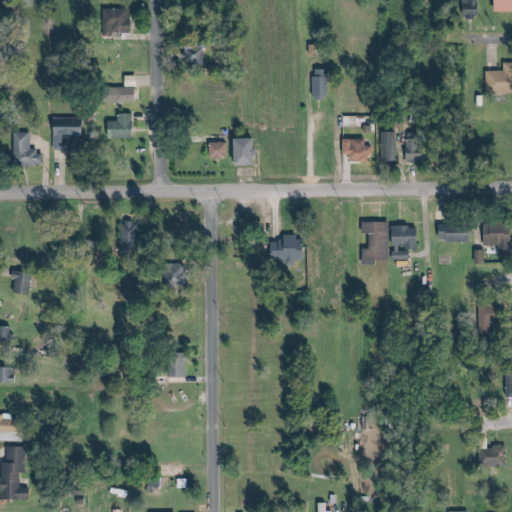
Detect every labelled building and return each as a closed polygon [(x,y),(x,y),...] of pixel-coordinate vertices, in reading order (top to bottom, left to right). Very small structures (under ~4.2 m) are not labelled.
[(471,0),(466,0),(467,15),(481,14),(480,0),(471,0)] [(511,12),(511,0),(500,0),(500,13),(511,12)] [(106,8),(106,34),(133,34),(133,9),(106,8)] [(206,64),(206,49),(187,49),(187,64),(206,64)] [(511,62),(506,63),(506,71),(489,71),(490,94),(511,93),(511,62)] [(314,99),(331,99),(332,70),(316,69),(314,99)] [(119,103),(139,104),(140,89),(120,88),(119,103)] [(112,139),(137,138),(136,114),(121,114),(121,121),(112,122),(112,139)] [(56,150),(72,150),(71,137),(87,136),(87,118),(56,118),(56,150)] [(34,151),(33,132),(17,133),(17,166),(46,166),(46,151),(34,151)] [(384,162),(399,161),(398,132),(382,133),(384,162)] [(409,163),(426,164),(427,134),(409,133),(409,163)] [(261,139),(240,139),(241,166),(261,166),(261,139)] [(369,140),(346,140),(345,155),(354,155),(354,162),(375,163),(375,147),(369,147),(369,140)] [(231,142),(213,143),(214,160),(231,159),(231,142)] [(124,254),(139,255),(140,222),(125,222),(124,254)] [(366,249),(366,265),(381,265),(382,260),(393,260),(393,223),(366,222),(366,234),(373,234),(372,249),(366,249)] [(488,246),(500,246),(501,257),(511,256),(511,222),(488,223),(488,246)] [(474,242),(474,226),(443,226),(443,242),(474,242)] [(397,260),(413,260),(413,250),(422,250),(422,227),(396,227),(397,260)] [(273,261),(308,263),(309,238),(286,236),(286,243),(274,243),(273,261)] [(478,264),(486,263),(485,251),(477,251),(478,264)] [(190,264),(168,264),(169,287),(190,287),(190,264)] [(35,272),(18,270),(15,293),(32,295),(35,272)] [(507,323),(506,303),(482,304),(483,336),(494,335),(493,323),(507,323)] [(0,341),(12,341),(12,326),(0,326),(0,341)] [(190,377),(190,357),(173,356),(173,377),(190,377)] [(0,382),(19,383),(19,368),(0,367),(0,370),(0,382)] [(0,423),(0,432),(25,432),(25,419),(15,419),(15,414),(0,414),(0,423)] [(34,500),(34,487),(23,487),(23,473),(28,473),(29,447),(7,447),(6,500),(34,500)] [(483,466),(510,465),(510,447),(482,448),(483,466)]
